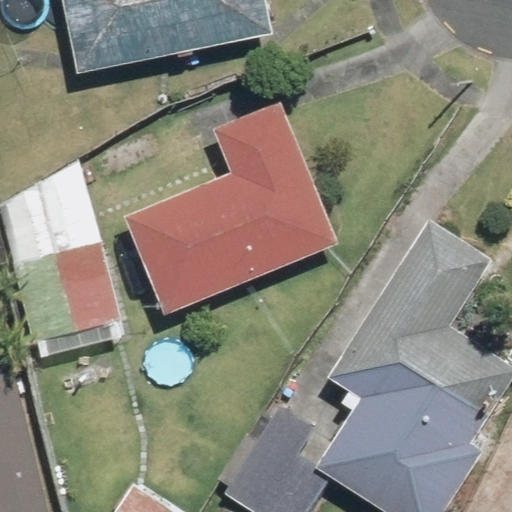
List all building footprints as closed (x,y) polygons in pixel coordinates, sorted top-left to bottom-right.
[(65,0),(81,76),(276,37),(268,0),(65,0)] [(128,218),(169,317),(342,247),(284,104),(217,131),(234,175),(128,218)] [(127,338),(80,158),(0,204),(0,210),(40,361),(127,338)] [(432,220),(330,380),(364,401),(319,471),(383,511),(449,511),(488,452),(476,444),(511,387),(511,365),(454,328),(497,261),(432,220)] [(0,511),(51,511),(18,369),(0,372),(0,511)] [(178,511),(135,483),(115,511),(178,511)]
